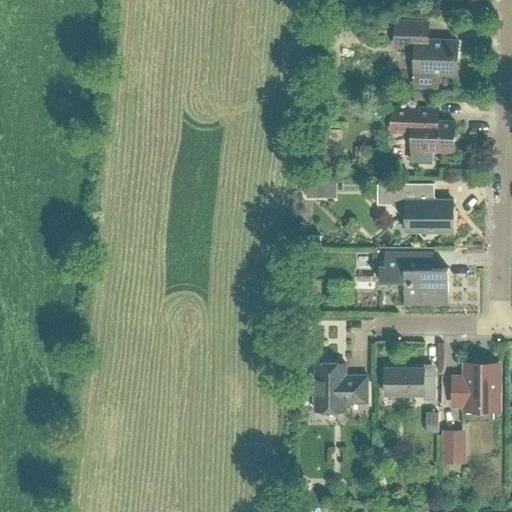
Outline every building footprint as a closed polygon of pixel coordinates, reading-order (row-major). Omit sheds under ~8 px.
[(395,40),(415,41),(414,86),(437,87),(437,73),(456,74),(457,41),(427,40),(428,22),(396,21),(395,40)] [(429,107),(392,106),(391,131),(411,131),(411,156),(428,157),(428,149),(454,150),(455,121),(429,120),(429,107)] [(419,232),(425,237),(429,232),(455,232),(455,197),(436,197),(434,195),(434,183),(378,183),(378,203),(391,203),(404,218),(404,232),(419,232)] [(404,280),(404,302),(448,302),(448,267),(432,267),(432,252),(385,252),(385,265),(379,265),(379,280),(404,280)] [(458,352),(467,354),(473,333),(464,330),(458,352)] [(315,363),(315,409),(345,409),(345,402),(367,402),(367,375),(345,375),(346,363),(315,363)] [(498,363),(466,363),(466,377),(454,377),(453,404),(479,404),(479,408),(498,409),(498,363)] [(424,367),(385,367),(385,394),(423,394),(423,399),(435,399),(436,375),(424,375),(424,367)] [(438,431),(438,411),(426,411),(426,431),(438,431)] [(486,417),(465,416),(465,452),(486,452),(486,417)] [(446,431),(446,460),(462,460),(462,431),(446,431)] [(308,485),(297,479),(290,492),(302,498),(308,485)]
